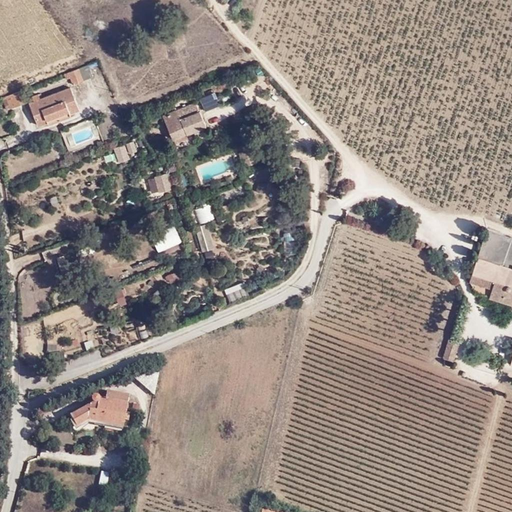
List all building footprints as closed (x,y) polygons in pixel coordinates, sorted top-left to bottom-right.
[(94,76),(90,64),(70,71),(74,83),(94,76)] [(79,110),(70,87),(41,99),(39,94),(34,97),(35,101),(31,102),(40,124),(49,121),(50,124),(72,116),(72,112),(79,110)] [(25,88),(8,95),(12,106),(26,101),(24,95),(26,94),(25,88)] [(174,140),(188,134),(206,125),(196,104),(164,119),(174,140)] [(192,139),(188,134),(174,140),(179,146),(192,139)] [(247,151),(239,154),(245,167),(252,164),(247,151)] [(168,171),(161,173),(164,187),(171,184),(168,171)] [(505,234),(487,228),(478,255),(496,261),(505,234)] [(511,238),(511,236),(505,234),(496,261),(504,264),(511,238)] [(485,293),(496,261),(478,255),(470,278),(478,291),(485,293)] [(511,266),(504,264),(496,261),(485,293),(511,302),(511,266)] [(461,341),(452,338),(446,356),(455,359),(461,341)] [(154,393),(161,362),(132,374),(154,393)] [(92,398),(88,401),(90,405),(87,407),(70,417),(74,425),(87,419),(124,425),(125,417),(126,410),(129,395),(107,391),(105,400),(100,399),(99,395),(95,394),(93,396),(92,398)] [(87,419),(74,425),(77,431),(87,425),(123,431),(124,425),(87,419)]
